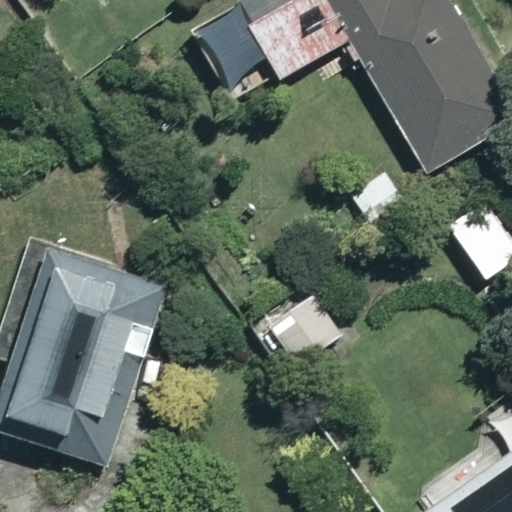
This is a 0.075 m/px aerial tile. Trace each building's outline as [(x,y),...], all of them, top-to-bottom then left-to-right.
[(511,121),(511,113),(448,0),(238,0),(197,24),(239,99),(348,38),(423,172),(511,121)] [(410,199),(379,170),(346,205),(377,234),(410,199)] [(168,285),(48,246),(0,392),(0,430),(108,466),(168,285)] [(343,329),(312,291),(269,327),(299,364),(343,329)] [(511,511),(511,448),(419,511),(511,511)]
